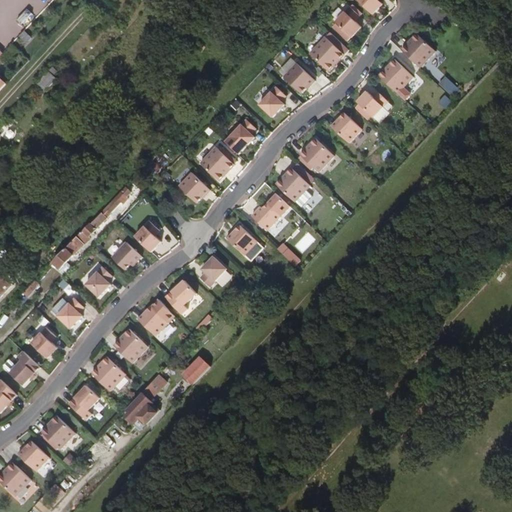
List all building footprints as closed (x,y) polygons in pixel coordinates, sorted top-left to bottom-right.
[(358,0),(368,9),(373,13),(383,2),(380,0),(358,0)] [(352,4),(350,6),(359,15),(362,12),(352,4)] [(350,6),(336,22),(336,23),(333,27),(348,40),(351,36),(352,37),(361,26),(355,21),(360,15),(359,15),(350,6)] [(310,53),(329,70),(334,65),(333,64),(338,58),(339,59),(349,49),(339,39),(330,31),(310,53)] [(26,43),(31,37),(24,32),(19,37),(26,43)] [(401,48),(420,67),(435,50),(416,32),(411,38),(412,39),(407,44),(406,43),(401,48)] [(384,69),(379,75),(398,93),(414,76),(395,58),(389,64),(391,65),(386,70),(384,69)] [(315,80),(297,63),(284,76),(302,93),(309,85),(310,86),(315,80)] [(50,87),(61,75),(52,68),(42,79),(50,87)] [(281,100),(286,95),(276,86),(259,104),(273,116),(284,104),(281,100)] [(374,97),(367,91),(357,101),(359,102),(355,107),(368,119),(372,115),(374,116),(388,101),(379,91),(374,97)] [(388,101),(374,116),(380,122),(390,112),(388,110),(392,105),(388,101)] [(362,129),(344,112),(337,120),(336,119),(331,125),(349,142),(362,129)] [(256,128),(247,119),(230,137),(243,149),(255,136),(251,133),(256,128)] [(335,155),(316,137),(310,143),(312,144),(307,149),(305,148),(300,154),(301,154),(298,157),(304,163),(307,160),(313,166),(319,171),(335,155)] [(220,150),(216,146),(201,163),(219,181),(224,175),(223,174),(228,168),(230,169),(235,164),(234,163),(227,157),(232,152),(224,145),(220,150)] [(232,152),(227,157),(234,163),(239,159),(232,152)] [(313,166),(307,160),(304,163),(311,169),(313,166)] [(161,171),(152,163),(145,171),(153,179),(161,171)] [(310,185),(291,167),(286,173),(287,174),(283,179),(281,178),(276,183),(295,201),(310,185)] [(166,170),(161,176),(165,180),(171,174),(166,170)] [(192,172),(180,186),(197,203),(205,194),(206,195),(211,190),(192,172)] [(129,183),(98,215),(105,222),(112,215),(115,212),(115,211),(125,200),(127,202),(133,196),(131,195),(136,189),(129,183)] [(263,208),(261,206),(252,216),(268,230),(282,215),(290,206),(277,193),(269,202),(263,208)] [(105,222),(98,215),(57,259),(63,266),(78,250),(81,253),(87,246),(83,242),(94,230),(96,233),(105,222)] [(305,220),(301,215),(295,222),(299,226),(305,220)] [(159,229),(150,220),(135,236),(144,244),(151,250),(161,240),(154,235),(159,229)] [(241,225),(234,232),(233,231),(227,237),(246,255),(259,241),(241,225)] [(126,241),(112,256),(125,269),(131,263),(133,265),(142,255),(126,241)] [(100,243),(95,247),(98,251),(104,246),(100,243)] [(0,260),(9,251),(3,245),(0,248),(0,260)] [(97,253),(93,250),(88,255),(92,258),(97,253)] [(0,296),(11,285),(16,280),(5,271),(3,268),(14,256),(9,251),(0,260),(0,296)] [(200,276),(210,286),(227,268),(214,255),(201,268),(205,271),(200,276)] [(14,256),(3,268),(5,271),(17,259),(14,256)] [(86,284),(99,296),(111,283),(107,280),(112,275),(102,266),(86,284)] [(188,308),(184,304),(197,292),(184,279),(166,296),(182,314),(188,308)] [(244,284),(239,279),(232,287),(236,291),(244,284)] [(41,284),(37,280),(25,293),(29,297),(41,284)] [(70,295),(75,290),(69,284),(64,289),(70,295)] [(58,315),(71,328),(83,315),(79,312),(84,306),(74,297),(58,315)] [(151,305),(144,313),(143,312),(138,318),(156,335),(169,321),(174,314),(158,297),(151,305)] [(48,321),(42,314),(37,319),(44,326),(48,321)] [(213,317),(209,314),(196,327),(200,331),(213,317)] [(46,327),(31,342),(48,357),(57,347),(51,341),(56,336),(46,327)] [(148,346),(129,328),(124,334),(125,335),(120,341),(119,339),(114,345),(132,362),(148,346)] [(34,360),(23,350),(18,356),(21,360),(10,372),(23,385),(40,366),(34,360)] [(196,380),(212,364),(203,355),(189,369),(190,370),(187,373),(196,380)] [(126,374),(107,356),(102,361),(103,363),(98,368),(97,367),(92,373),(110,390),(126,374)] [(148,386),(127,409),(132,413),(128,417),(133,422),(137,418),(139,416),(147,423),(157,411),(150,405),(153,401),(151,399),(147,396),(165,378),(160,373),(148,386)] [(0,411),(0,412),(17,394),(9,386),(1,378),(0,378),(0,411)] [(165,378),(147,396),(151,399),(168,381),(165,378)] [(100,397),(86,385),(69,403),(86,419),(92,413),(88,410),(100,397)] [(53,421),(48,427),(46,426),(41,431),(60,449),(76,433),(57,415),(52,420),(53,421)] [(31,440),(24,448),(23,447),(18,453),(19,454),(18,456),(34,471),(35,469),(36,470),(49,457),(31,440)] [(70,453),(63,460),(71,467),(77,460),(70,453)] [(31,479),(13,461),(7,467),(8,468),(3,474),(2,473),(0,474),(0,480),(16,496),(31,479)] [(46,493),(33,506),(39,511),(44,511),(64,491),(56,483),(46,493)]
